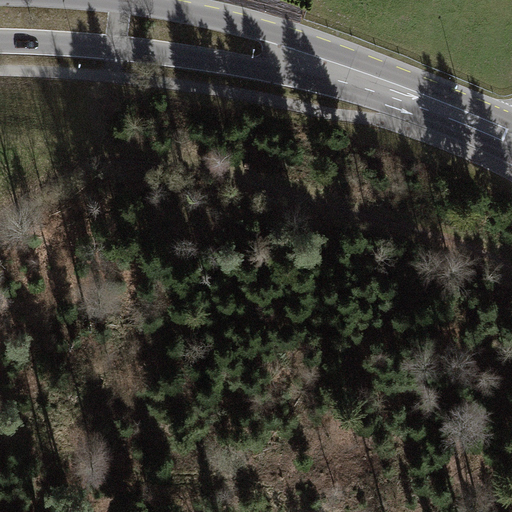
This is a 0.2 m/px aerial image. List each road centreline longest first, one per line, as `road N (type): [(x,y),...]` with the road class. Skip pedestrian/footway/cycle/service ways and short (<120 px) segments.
road 1 (track): [(511,262),(194,164),(110,163),(20,197),(0,216)]
road 2 (secondary): [(0,41),(116,47),(277,72),(510,135)]
road 3 (secondary): [(510,135),(291,37),(88,0)]
